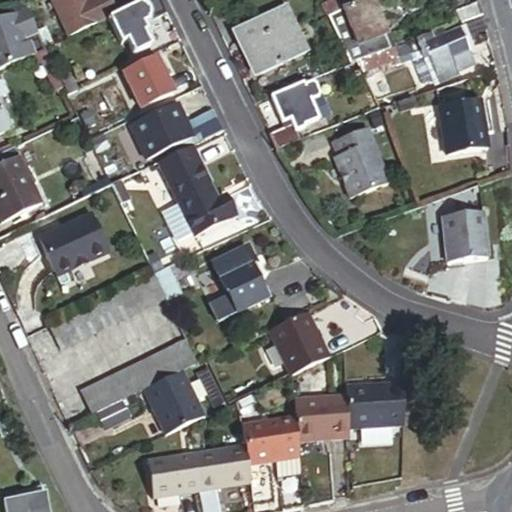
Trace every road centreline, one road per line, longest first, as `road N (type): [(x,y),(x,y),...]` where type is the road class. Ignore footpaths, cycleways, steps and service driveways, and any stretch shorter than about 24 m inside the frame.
road 1 (residential): [(177,0),(304,239),(399,309),(511,342)]
road 2 (residential): [(0,335),(89,511)]
